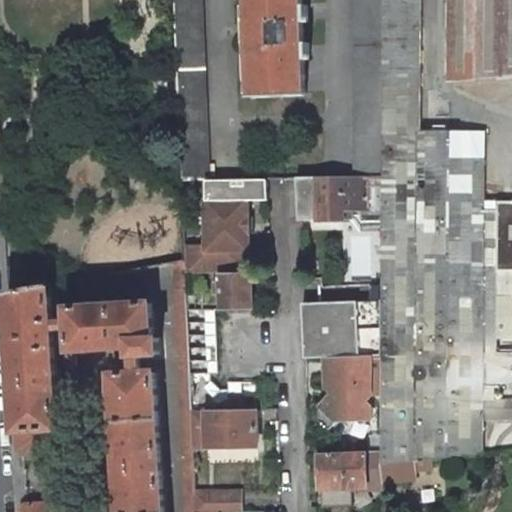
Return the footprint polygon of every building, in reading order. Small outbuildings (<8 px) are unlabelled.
[(175,0),(182,180),(211,179),(203,0),(175,0)] [(250,0),(255,99),(307,96),(302,0),(250,0)] [(385,0),(355,0),(355,176),(368,176),(384,176),(385,0)] [(385,0),(384,176),(384,200),(383,301),(383,356),(383,396),(382,452),(383,464),(416,461),(445,458),(482,455),(482,401),(485,401),(495,401),(495,384),(511,383),(511,353),(498,353),(498,296),(499,272),(511,272),(511,200),(497,201),(497,212),(483,213),(483,200),(484,133),(419,134),(420,0),(385,0)] [(511,0),(451,0),(451,83),(511,76),(511,0)] [(369,200),(368,176),(355,176),(298,178),(300,220),(316,220),(316,223),(344,222),(344,217),(344,211),(351,211),(369,210),(369,200)] [(369,200),(384,200),(384,176),(368,176),(369,200)] [(267,180),(206,180),(206,200),(207,200),(250,200),(267,199),(267,180)] [(186,262),(186,273),(222,273),(251,273),(250,200),(207,200),(207,245),(185,245),(186,262)] [(497,201),(483,200),(483,213),(497,212),(497,201)] [(186,262),(176,263),(186,511),(197,511),(196,494),(194,448),(193,410),(188,310),(187,292),(186,273),(186,262)] [(511,272),(499,272),(498,296),(511,296),(511,272)] [(251,273),(222,273),(223,311),(253,310),(253,273),(251,273)] [(52,321),(50,285),(7,292),(18,449),(23,454),(55,452),(60,447),(53,330),(52,321)] [(203,292),(187,292),(188,310),(203,310),(203,292)] [(383,356),(383,301),(304,304),(306,358),(330,357),(383,356)] [(71,308),(70,309),(71,319),(71,328),(73,350),(74,351),(133,347),(133,356),(134,356),(142,356),(162,355),(161,337),(155,338),(153,304),(152,303),(71,308)] [(203,310),(188,310),(193,410),(258,409),(257,382),(229,383),(229,390),(222,390),(212,380),(209,310),(203,310)] [(71,319),(52,321),(53,330),(71,328),(71,319)] [(142,356),(134,356),(135,373),(143,373),(142,356)] [(372,396),(383,396),(383,356),(330,357),(328,358),(328,387),(336,393),(319,411),(319,421),(330,430),(339,420),(372,419),(372,406),(367,401),(372,396)] [(165,511),(157,373),(156,372),(143,373),(135,373),(116,374),(115,375),(122,511),(165,511)] [(511,400),(495,401),(485,401),(485,419),(511,418),(511,400)] [(258,409),(193,410),(194,448),(258,447),(258,409)] [(382,452),(322,453),(322,488),(385,486),(384,481),(383,464),(382,452)] [(445,458),(416,461),(418,471),(446,468),(445,458)] [(416,461),(383,464),(384,481),(419,478),(418,471),(416,461)] [(418,486),(419,504),(435,503),(434,485),(418,486)] [(242,511),(242,494),(196,494),(197,511),(242,511)] [(21,511),(83,511),(82,501),(26,505),(21,510),(21,511)]
